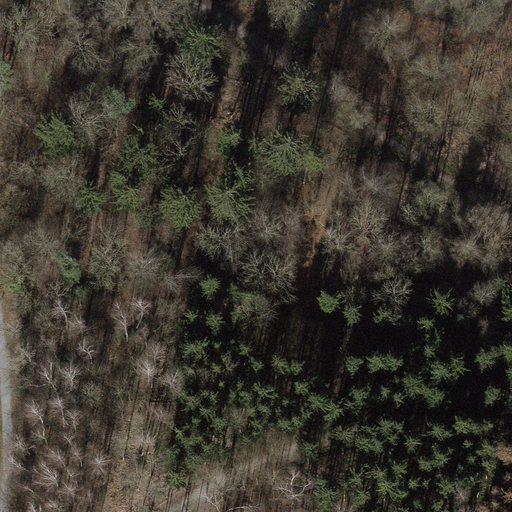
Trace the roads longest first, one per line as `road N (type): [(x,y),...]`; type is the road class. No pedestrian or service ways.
road 1 (track): [(186,0),(511,228)]
road 2 (track): [(511,434),(437,426),(327,437),(221,477),(177,511)]
road 3 (track): [(0,304),(6,511)]
